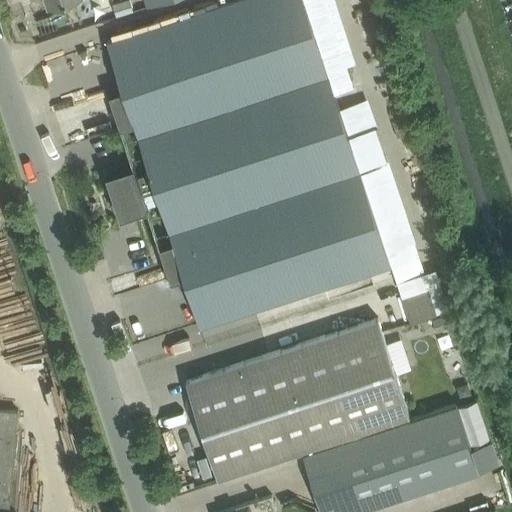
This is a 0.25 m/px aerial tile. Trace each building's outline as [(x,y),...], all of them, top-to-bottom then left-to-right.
[(135,163),(107,172),(121,216),(149,207),(144,193),(157,189),(173,240),(160,244),(166,261),(171,278),(172,280),(185,276),(201,325),(327,283),(391,263),(305,0),(227,0),(108,39),(123,88),(111,92),(122,128),(135,124),(150,170),(138,174),(135,163)] [(120,0),(114,2),(119,15),(134,10),(131,0),(120,0)] [(35,40),(41,59),(96,44),(100,58),(106,56),(97,23),(35,40)] [(427,286),(401,294),(410,322),(437,314),(427,286)] [(447,313),(432,318),(437,331),(452,326),(447,313)] [(206,373),(187,379),(218,477),(321,444),(410,414),(378,317),(206,373)] [(469,382),(457,385),(460,396),(472,393),(469,382)] [(457,402),(304,452),(323,511),(353,511),(479,471),(467,434),(457,402)] [(0,504),(10,505),(19,410),(0,407),(0,504)] [(273,494),(217,511),(265,511),(277,508),(273,494)]
